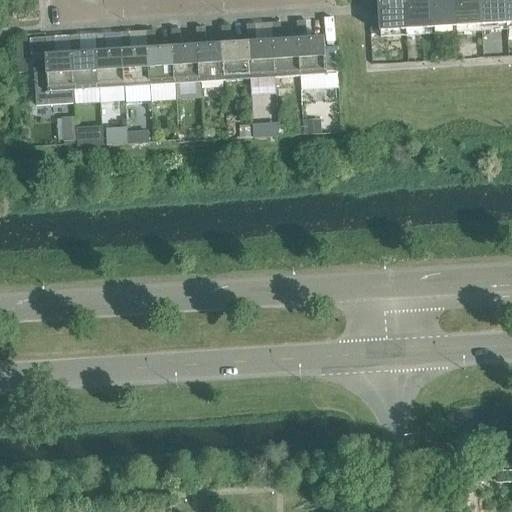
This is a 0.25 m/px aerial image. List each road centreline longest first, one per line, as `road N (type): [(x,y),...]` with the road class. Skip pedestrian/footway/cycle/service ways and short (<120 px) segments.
road 1 (secondary): [(0,375),(383,353)]
road 2 (secondary): [(379,289),(0,314)]
road 3 (residential): [(61,0),(63,9),(86,12),(234,0)]
road 4 (residential): [(391,511),(383,353)]
road 5 (secondary): [(511,281),(379,289)]
road 6 (secondary): [(383,353),(511,348)]
